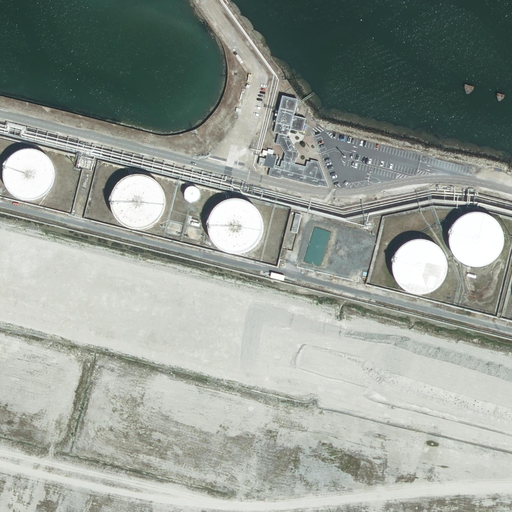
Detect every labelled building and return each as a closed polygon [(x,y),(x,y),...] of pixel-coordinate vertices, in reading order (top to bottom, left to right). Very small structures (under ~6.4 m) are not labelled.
[(298,101),(283,97),(277,124),(292,128),(291,130),(303,133),(307,120),(294,117),(298,101)] [(292,128),(277,124),(274,133),(280,134),(277,145),(281,146),(286,153),(285,156),(296,159),(297,159),(298,160),(300,154),(297,149),(295,150),(293,146),(295,146),(291,140),(288,139),(289,135),(291,133),(291,130),(292,128)] [(20,152),(17,153),(15,155),(13,156),(11,158),(9,160),(8,162),(7,165),(6,167),(5,170),(5,172),(5,175),(5,177),(5,180),(5,182),(6,185),(7,187),(9,190),(10,192),(12,194),(14,195),(16,197),(18,198),(20,199),(22,200),(25,201),(27,201),(30,202),(33,202),(35,201),(38,201),(40,200),(42,199),(45,198),(47,196),(49,195),(50,193),(52,191),(54,189),(55,186),(56,184),(57,181),(57,179),(57,176),(57,174),(57,171),(56,169),(56,166),(55,164),(53,162),(52,160),(50,158),(49,156),(47,154),(45,153),(42,152),(40,150),(37,150),(34,149),(32,149),(29,149),(27,149),(25,150),(22,151),(20,152)] [(274,154),(269,153),(267,161),(262,160),(260,166),(270,168),(275,170),(276,165),(277,158),(273,157),(274,154)] [(296,159),(285,156),(282,167),(276,165),(275,170),(270,168),(268,176),(281,178),(281,176),(319,186),(319,184),(330,186),(321,161),(312,159),(311,162),(308,161),(307,166),(295,163),(296,159)] [(127,180),(125,181),(122,183),(120,185),(119,186),(117,188),(116,191),(115,193),(114,195),(114,198),(113,200),(113,203),(113,205),(113,208),(114,210),(115,213),(116,215),(117,217),(119,219),(120,221),(122,223),(124,224),(127,226),(129,227),(131,228),(134,228),(136,229),(139,229),(141,229),(144,228),(146,228),(149,227),(151,226),(153,225),(155,223),(157,222),(159,220),(160,217),(162,215),(163,213),(164,211),(164,208),(165,206),(165,203),(165,201),(165,198),(164,196),(163,193),(162,191),(161,189),(159,187),(158,185),(156,183),(154,181),(151,180),(149,179),(147,178),(144,177),(142,177),(140,177),(137,177),(134,177),(132,178),(129,179),(127,180)] [(185,195),(185,196),(185,198),(186,199),(187,200),(188,201),(190,202),(192,202),(193,202),(195,202),(196,201),(197,200),(198,199),(199,198),(200,196),(200,195),(200,193),(199,192),(198,190),(197,189),(196,188),(195,188),(193,187),(192,187),(190,188),(187,189),(186,190),(185,192),(185,193),(185,195)] [(224,204),(222,205),(220,207),(218,209),(216,210),(215,212),(213,215),(212,217),(211,219),(210,222),(210,224),(210,227),(210,229),(210,232),(211,234),(212,236),(213,239),(214,241),(215,243),(217,245),(219,247),(221,248),(223,249),(225,251),(228,252),(230,252),(232,253),(235,253),(238,253),(240,252),(243,252),(245,251),(248,250),(250,249),(252,247),(254,245),(256,243),(257,242),(258,239),(259,237),(260,235),(261,233),(261,230),(262,228),(261,225),(261,223),(261,220),(260,218),(259,216),(258,213),(256,211),(255,209),(253,207),(251,206),(249,205),(246,203),(244,203),(241,202),(239,201),(237,201),(234,201),(232,202),(229,202),(227,203),(224,204)] [(452,228),(451,231),(451,234),(450,236),(450,240),(451,244),(451,247),(453,251),(455,255),(458,258),(459,260),(461,261),(465,263),(468,265),(471,266),(474,266),(478,266),(480,266),(484,266),(487,265),(489,264),(491,263),(494,261),(497,258),(499,256),(500,254),(502,251),(503,249),(504,246),(504,244),(504,240),(504,238),(504,236),(504,233),(503,230),(502,227),(500,225),(499,222),(497,221),(495,219),(493,217),(490,215),(488,214),(485,213),(483,213),(480,212),(476,212),(474,212),(471,213),(468,213),(464,215),(462,217),(460,218),(456,222),(454,225),(452,228)] [(296,215),(292,233),(298,235),(302,217),(296,215)] [(394,264),(394,266),(394,267),(394,270),(394,273),(396,278),(397,280),(398,283),(400,285),(403,287),(404,289),(407,291),(409,291),(413,293),(418,294),(422,294),(425,294),(428,293),(430,293),(433,291),(434,290),(437,289),(440,286),(441,285),(443,283),(444,280),(445,278),(446,276),(447,273),(448,270),(448,265),(447,263),(447,261),(446,258),(445,255),(443,251),(441,249),(439,247),(437,245),(433,243),(429,241),(427,241),(424,240),(422,240),(419,240),(414,241),(412,241),(409,242),(407,243),(404,246),(401,249),(399,251),(398,252),(397,254),(396,256),(395,260),(394,262),(394,264)]
